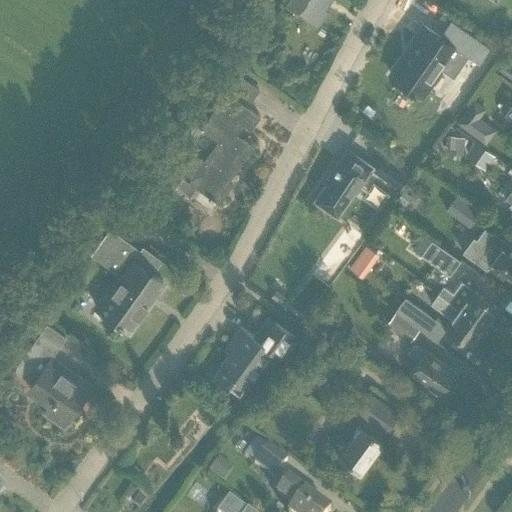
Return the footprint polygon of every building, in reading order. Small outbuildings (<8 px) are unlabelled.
[(284,0),(316,22),(327,6),(324,4),(326,0),(284,0)] [(424,27),(390,75),(420,95),(439,67),(453,76),(467,55),(422,25),(424,27)] [(249,100),(256,90),(258,87),(238,73),(229,86),(249,100)] [(234,181),(230,178),(253,146),(235,134),(243,123),(250,129),(259,116),(225,91),(199,128),(217,141),(203,159),(192,152),(180,169),(184,172),(191,177),(188,181),(218,203),(234,181)] [(494,134),(479,123),(486,114),(475,106),(461,124),(487,144),(494,134)] [(314,200),(336,215),(353,191),(354,192),(371,166),(346,149),(324,182),(326,183),(314,200)] [(373,171),(396,187),(406,173),(382,157),(373,171)] [(404,191),(397,200),(404,205),(411,196),(404,191)] [(480,213),(455,194),(444,209),(469,228),(480,213)] [(473,236),(461,252),(464,254),(468,257),(486,270),(489,266),(502,276),(505,272),(511,276),(511,248),(505,243),(490,232),(483,228),(476,238),(473,236)] [(107,284),(92,304),(128,330),(163,282),(152,274),(162,260),(142,246),(139,250),(120,236),(101,263),(118,275),(110,286),(107,284)] [(459,260),(431,238),(420,253),(448,275),(459,260)] [(366,245),(357,257),(365,263),(374,251),(366,245)] [(437,292),(484,327),(499,308),(460,280),(452,292),(442,284),(437,292)] [(470,347),(484,327),(437,292),(429,303),(448,316),(441,326),(470,347)] [(421,329),(430,316),(404,297),(394,310),(421,329)] [(410,341),(418,329),(394,311),(385,322),(410,341)] [(237,342),(213,375),(226,385),(230,379),(242,388),(269,352),(279,359),(287,348),(296,336),(295,336),(271,318),(263,328),(256,338),(241,327),(232,338),(237,342)] [(132,354),(151,329),(141,321),(122,346),(132,354)] [(51,356),(66,336),(46,322),(13,369),(31,382),(26,389),(48,405),(43,411),(62,425),(91,384),(51,356)] [(427,387),(436,393),(454,370),(425,349),(424,350),(414,343),(406,353),(417,360),(409,372),(428,386),(427,387)] [(295,375),(291,384),(307,392),(311,383),(295,375)] [(337,455),(359,470),(380,441),(373,436),(379,428),(384,432),(397,414),(368,393),(355,410),(366,418),(360,426),(359,425),(337,455)] [(288,460),(275,450),(267,445),(253,465),(273,480),(288,460)] [(328,511),(330,511),(287,480),(276,495),(293,507),(289,511),(328,511)] [(248,511),(228,497),(217,511),(248,511)]
